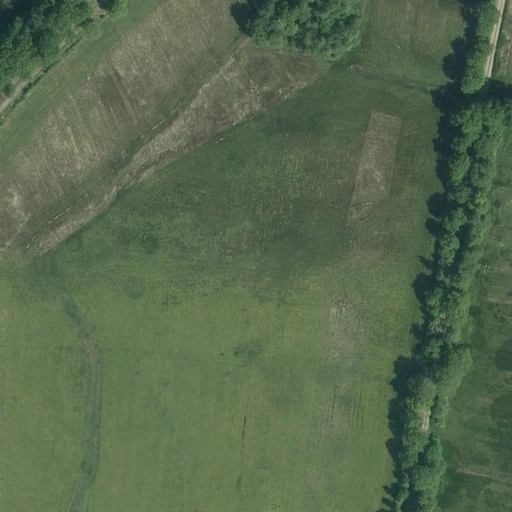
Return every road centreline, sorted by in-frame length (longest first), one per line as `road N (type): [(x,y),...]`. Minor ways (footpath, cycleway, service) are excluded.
road 1 (track): [(407,511),(500,0)]
road 2 (track): [(0,108),(107,0)]
